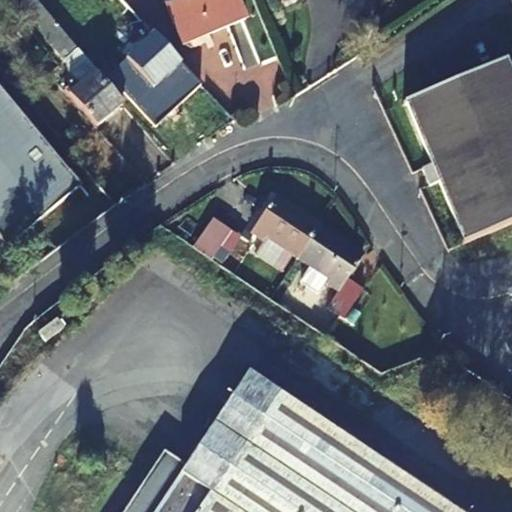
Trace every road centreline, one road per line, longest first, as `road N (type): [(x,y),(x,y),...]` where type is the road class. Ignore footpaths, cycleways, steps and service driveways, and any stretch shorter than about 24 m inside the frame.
road 1 (residential): [(456,322),(335,165),(280,149),(244,153),(179,187),(0,319)]
road 2 (unknown): [(262,151),(511,27)]
